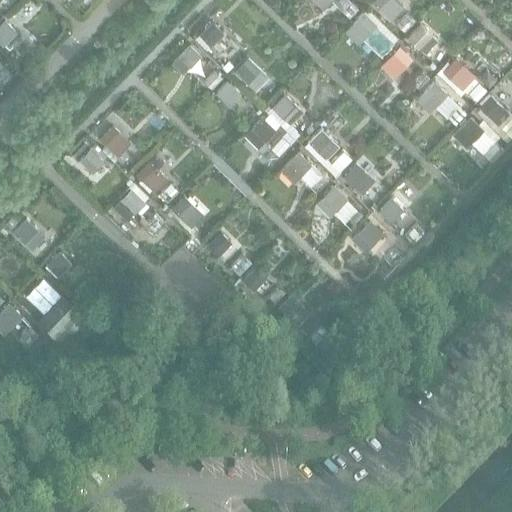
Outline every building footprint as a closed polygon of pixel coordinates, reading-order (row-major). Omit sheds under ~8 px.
[(394,0),(375,0),(373,3),(390,20),(402,8),(394,0)] [(367,7),(345,31),(358,44),(363,38),(381,56),(394,42),(393,42),(398,38),(367,7)] [(5,20),(0,25),(0,42),(2,44),(15,30),(5,20)] [(212,21),(199,34),(210,46),(224,32),(212,21)] [(420,23),(407,36),(425,52),(437,40),(420,23)] [(190,44),(174,61),(184,70),(200,54),(190,44)] [(400,47),(381,66),(393,79),(413,59),(400,47)] [(248,57),(234,70),(255,90),(268,76),(248,57)] [(447,60),(441,67),(465,90),(467,92),(479,80),(456,58),(451,64),(447,60)] [(227,80),(216,91),(229,105),(241,93),(227,80)] [(434,81),(416,99),(429,112),(436,105),(448,117),(459,106),(447,94),(434,81)] [(285,93),(272,106),(289,123),(302,109),(285,93)] [(490,94),(479,106),(480,107),(497,124),(509,112),(490,94)] [(252,127),(245,134),(258,147),(265,140),(275,129),(275,128),(264,118),(262,116),(252,127)] [(470,116),(452,134),(466,147),(471,142),(483,153),(495,140),(477,123),(470,116)] [(113,125),(101,137),(118,154),(130,142),(113,125)] [(308,142),(305,145),(335,174),(351,158),(343,149),(331,161),(326,157),(338,145),(321,127),(307,141),(308,142)] [(90,149),(80,159),(90,169),(101,159),(90,149)] [(298,151),(280,169),(293,182),(300,176),(311,164),(298,151)] [(148,159),(136,171),(154,190),(166,178),(148,159)] [(356,161),(343,175),(362,193),(375,180),(356,161)] [(322,196),(316,202),(328,214),(333,210),(345,222),(357,210),(332,185),(322,196)] [(131,188),(114,206),(126,218),(144,200),(131,188)] [(185,196),(173,208),(191,225),(203,213),(185,196)] [(392,197),(380,210),(390,220),(402,207),(392,197)] [(27,218),(14,231),(32,248),(44,235),(27,218)] [(369,219),(351,238),(365,251),(383,233),(369,219)] [(220,231),(208,242),(218,253),(230,241),(220,231)] [(59,251),(47,263),(58,273),(69,261),(59,251)] [(255,266),(243,279),(253,288),(265,276),(255,266)] [(291,300),(278,314),(296,332),(310,319),(291,300)] [(8,302),(0,310),(0,329),(4,334),(22,315),(8,302)]
